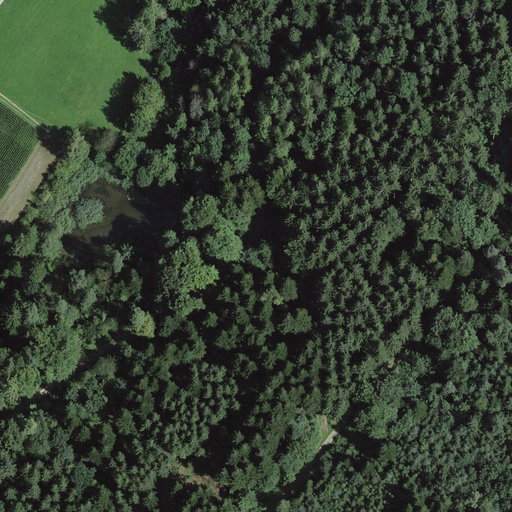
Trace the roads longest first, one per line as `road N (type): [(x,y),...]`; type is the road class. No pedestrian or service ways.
road 1 (track): [(381,0),(268,90),(255,121),(268,218),(226,274),(60,381),(0,430)]
road 2 (track): [(270,511),(511,228)]
road 3 (track): [(268,218),(319,315),(329,441)]
